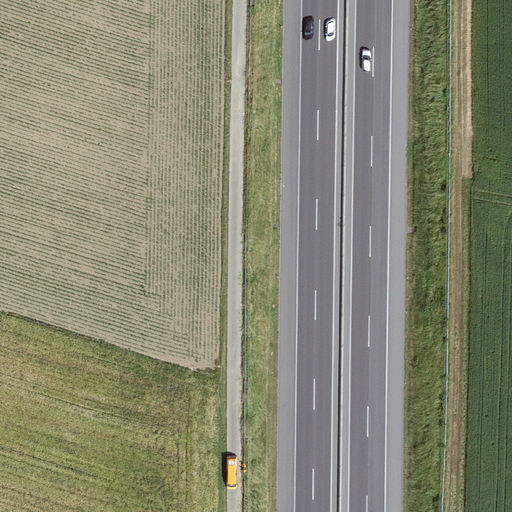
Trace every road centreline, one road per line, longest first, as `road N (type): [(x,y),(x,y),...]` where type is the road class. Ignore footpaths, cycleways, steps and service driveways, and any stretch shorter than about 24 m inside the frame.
road 1 (motorway): [(367,511),(374,0)]
road 2 (motorway): [(320,0),(313,511)]
road 3 (track): [(240,0),(234,511)]
road 4 (track): [(461,0),(460,163)]
